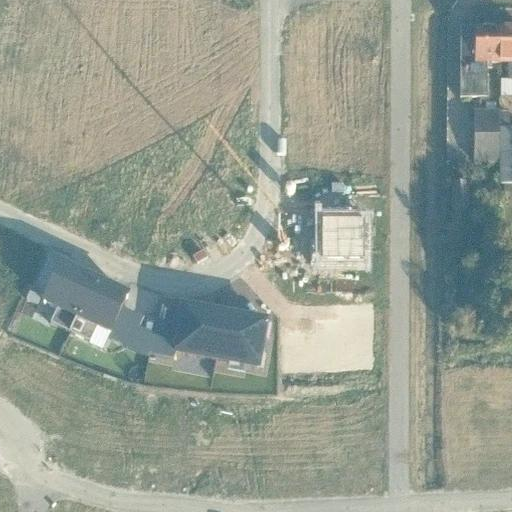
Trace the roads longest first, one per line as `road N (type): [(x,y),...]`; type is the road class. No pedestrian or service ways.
road 1 (residential): [(273,0),(268,183),(248,252),(201,281),(143,278),(0,216)]
road 2 (residential): [(261,509),(511,501)]
road 3 (residential): [(39,469),(71,488),(110,496),(261,509)]
